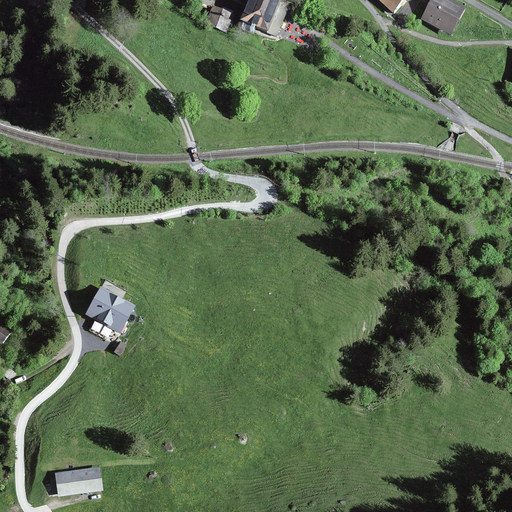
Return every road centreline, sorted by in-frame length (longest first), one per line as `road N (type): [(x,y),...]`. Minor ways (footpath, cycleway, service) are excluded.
road 1 (track): [(181,112),(200,168),(263,187),(267,196),(247,208),(208,207),(69,232),(62,294),(78,342)]
road 2 (track): [(78,342),(78,354),(18,429),(18,498),(26,511)]
road 3 (track): [(61,0),(181,112)]
